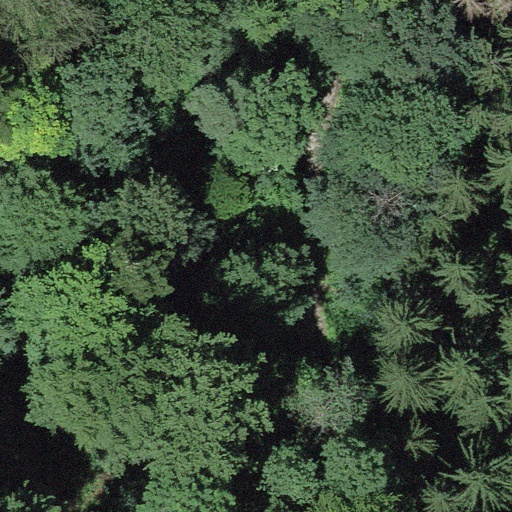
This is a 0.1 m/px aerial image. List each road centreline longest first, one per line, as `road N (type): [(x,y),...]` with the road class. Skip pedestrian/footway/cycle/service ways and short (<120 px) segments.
road 1 (track): [(363,511),(289,276),(316,100),(345,0)]
road 2 (track): [(57,511),(0,394)]
